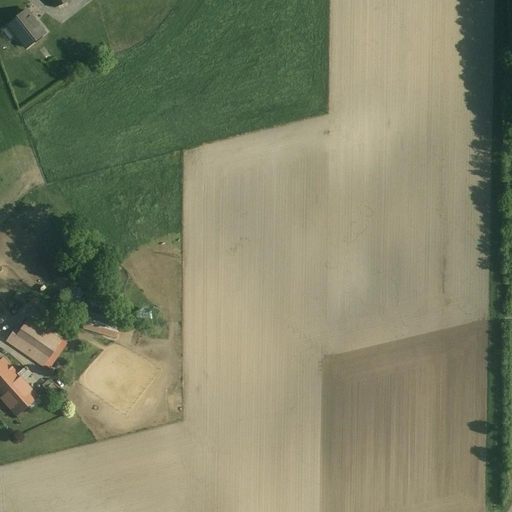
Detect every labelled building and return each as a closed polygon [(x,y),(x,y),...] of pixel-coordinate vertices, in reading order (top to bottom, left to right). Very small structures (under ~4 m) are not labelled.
[(51,0),(55,8),(70,2),(69,0),(51,0)] [(26,12),(9,26),(26,48),(44,34),(26,12)] [(72,284),(64,295),(77,303),(84,292),(72,284)] [(42,327),(29,318),(21,331),(16,327),(6,341),(43,367),(44,366),(49,359),(49,358),(63,337),(44,324),(42,327)] [(119,327),(86,318),(84,325),(96,328),(95,332),(116,338),(119,327)] [(0,394),(28,371),(25,368),(17,375),(3,359),(0,361),(0,394)] [(53,362),(49,359),(44,366),(49,369),(53,362)] [(28,371),(0,394),(0,396),(16,415),(37,397),(23,381),(31,374),(28,371)] [(52,384),(46,390),(54,398),(60,393),(52,384)]
